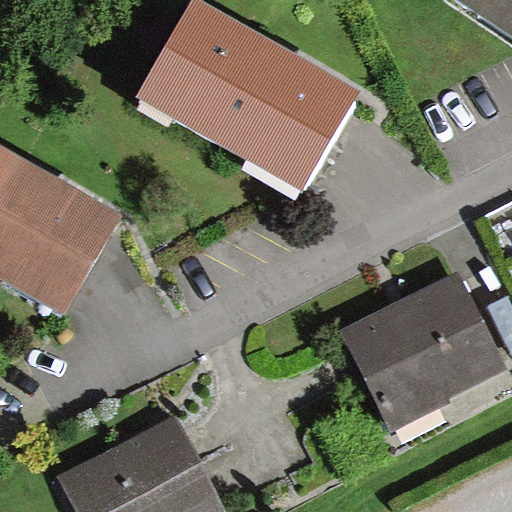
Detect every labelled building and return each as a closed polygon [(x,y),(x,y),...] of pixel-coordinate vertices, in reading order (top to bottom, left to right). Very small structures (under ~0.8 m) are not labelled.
[(302,193),(361,91),(202,0),(191,0),(136,97),(302,193)] [(511,0),(473,0),(511,25),(511,0)] [(0,277),(67,314),(122,215),(0,147),(0,277)] [(343,333),(392,424),(501,365),(453,274),(343,333)] [(49,468),(72,511),(227,511),(169,404),(49,468)]
